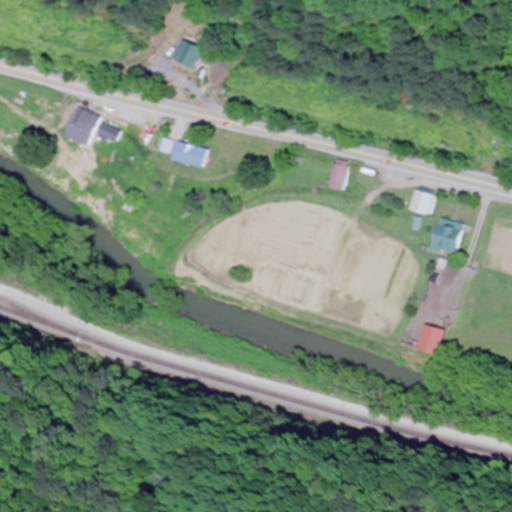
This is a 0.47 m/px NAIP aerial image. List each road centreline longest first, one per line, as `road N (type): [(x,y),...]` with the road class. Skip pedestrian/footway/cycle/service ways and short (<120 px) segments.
road 1 (residential): [(511,444),(253,383),(0,293)]
road 2 (secondary): [(0,62),(511,188)]
